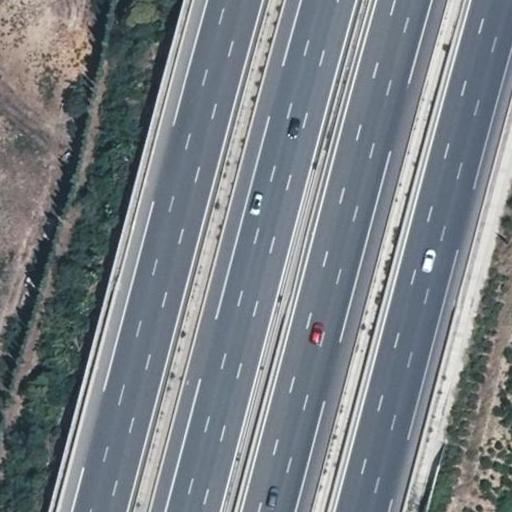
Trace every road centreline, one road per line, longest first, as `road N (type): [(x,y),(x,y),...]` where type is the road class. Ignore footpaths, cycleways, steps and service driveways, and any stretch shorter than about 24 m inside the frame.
road 1 (motorway): [(359,511),(498,0)]
road 2 (motorway): [(267,511),(404,0)]
road 3 (motorway): [(328,0),(192,511)]
road 4 (motorway): [(235,0),(100,511)]
